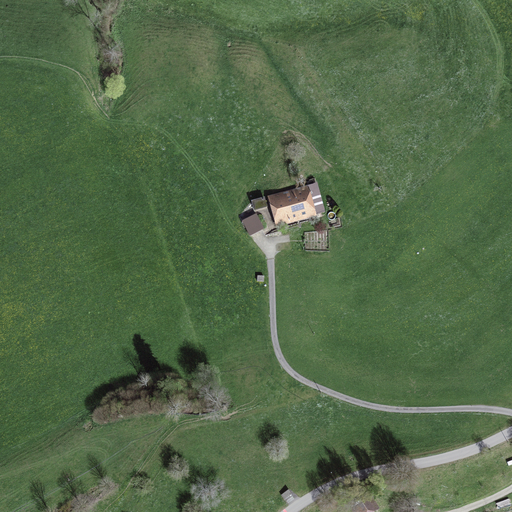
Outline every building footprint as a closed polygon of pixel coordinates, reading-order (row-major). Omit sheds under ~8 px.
[(274,202),(279,223),(324,211),(316,184),(272,196),(274,202)] [(265,199),(253,202),(255,210),(267,207),(265,199)] [(250,236),(263,230),(256,216),(243,222),(250,236)] [(367,511),(375,507),(370,500),(373,498),(368,490),(370,488),(367,483),(344,497),(347,502),(350,500),(355,507),(352,510),(353,511),(367,511)] [(284,499),(291,495),(288,491),(281,495),(284,499)]
